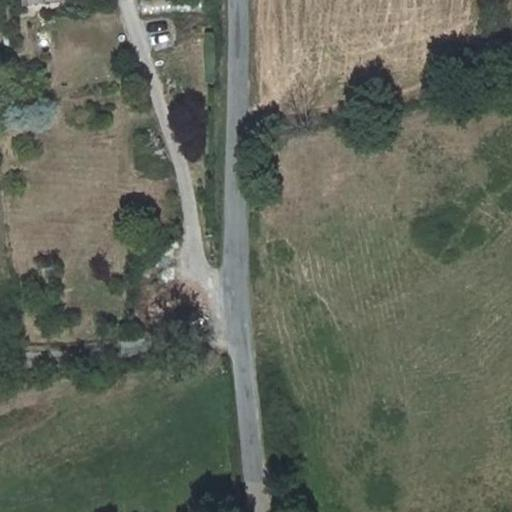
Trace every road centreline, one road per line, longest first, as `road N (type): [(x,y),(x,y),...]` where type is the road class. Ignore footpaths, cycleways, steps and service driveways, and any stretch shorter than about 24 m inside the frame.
road 1 (unclassified): [(233,0),(235,322),(259,511)]
road 2 (track): [(235,322),(117,351),(27,361),(0,355)]
